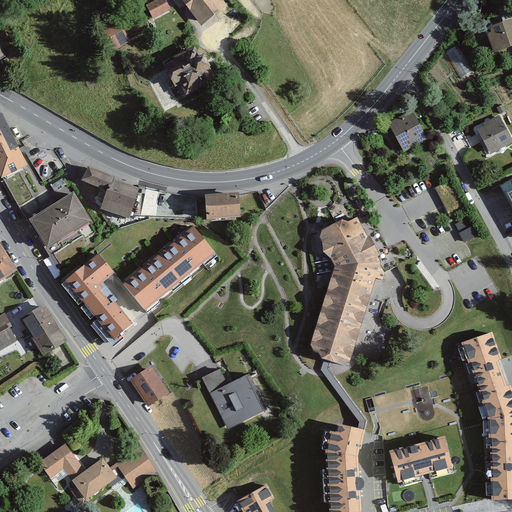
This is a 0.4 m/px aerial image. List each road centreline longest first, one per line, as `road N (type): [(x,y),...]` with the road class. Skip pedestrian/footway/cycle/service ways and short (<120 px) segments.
road 1 (secondary): [(0,94),(142,170),(220,182),(311,158),(336,142),(407,63)]
road 2 (residential): [(511,266),(407,63)]
road 3 (secondary): [(0,215),(102,371)]
road 4 (secondary): [(102,371),(198,511)]
road 5 (residential): [(102,371),(0,457)]
